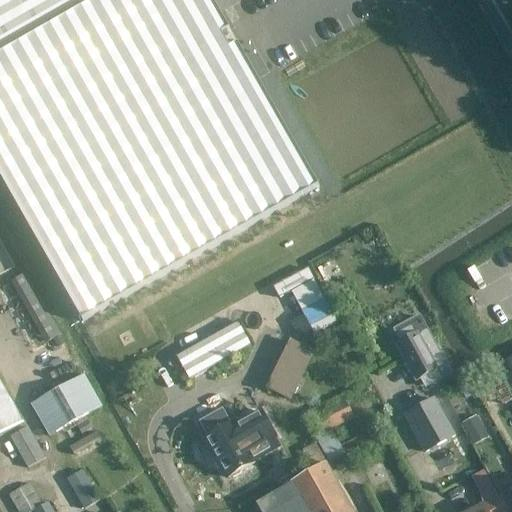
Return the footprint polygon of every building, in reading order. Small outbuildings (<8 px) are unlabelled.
[(99,0),(0,56),(0,176),(83,322),(319,188),(238,46),(231,50),(222,36),(230,31),(212,0),(172,0),(164,5),(160,0),(99,0)] [(0,0),(0,53),(93,0),(0,0)] [(2,284),(32,349),(61,335),(31,271),(2,284)] [(322,324),(324,316),(322,308),(320,304),(317,300),(310,296),(308,295),(302,294),(294,296),(287,300),(284,303),(282,307),(281,311),(280,316),(282,324),(284,328),(286,332),(293,336),(297,337),(301,338),(306,338),(310,336),(317,332),(320,328),(322,324)] [(251,347),(238,324),(176,358),(189,381),(251,347)] [(426,387),(442,379),(437,370),(445,365),(426,330),(417,335),(412,326),(397,334),(402,343),(398,345),(418,380),(421,378),(426,387)] [(289,400),(312,354),(289,342),(266,389),(289,400)] [(50,438),(101,408),(83,376),(31,405),(50,438)] [(0,437),(24,424),(0,381),(0,437)] [(404,416),(426,454),(457,437),(436,398),(404,416)] [(343,399),(313,415),(323,435),(354,418),(343,399)] [(243,424),(244,425),(236,429),(233,424),(206,440),(228,479),(229,478),(233,479),(239,475),(240,472),(255,463),(249,453),(275,437),(262,413),(243,424)] [(464,422),(475,443),(491,435),(480,414),(464,422)] [(88,421),(77,427),(82,436),(93,430),(88,421)] [(27,469),(46,458),(28,428),(10,437),(27,469)] [(73,451),(91,440),(87,434),(69,444),(73,451)] [(353,511),(327,464),(289,484),(305,511),(353,511)] [(84,510),(100,501),(82,470),(66,480),(84,510)] [(484,471),(472,478),(480,493),(493,486),(484,471)] [(34,511),(53,511),(42,491),(36,495),(30,484),(8,496),(17,511),(32,511),(34,511)] [(304,511),(290,486),(256,504),(260,511),(304,511)] [(494,511),(510,511),(501,493),(488,500),(494,511)]
